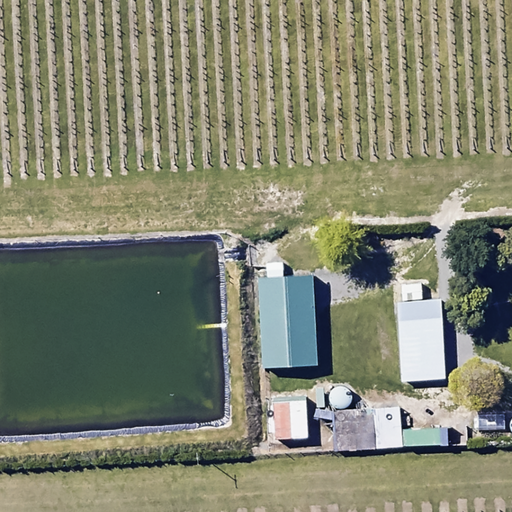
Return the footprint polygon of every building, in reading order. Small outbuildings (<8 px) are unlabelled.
[(450,265),(407,266),(408,283),(435,282),(435,288),(445,288),(444,282),(451,281),(450,265)] [(400,305),(396,305),(399,393),(420,392),(419,385),(443,384),(440,300),(419,301),(419,285),(400,285),(400,305)] [(273,309),(274,326),(313,324),(311,306),(273,309)] [(272,348),(273,365),(316,363),(315,346),(272,348)] [(386,417),(386,411),(353,411),(354,451),(400,451),(400,417),(386,417)] [(404,441),(404,457),(446,457),(446,441),(404,441)]
